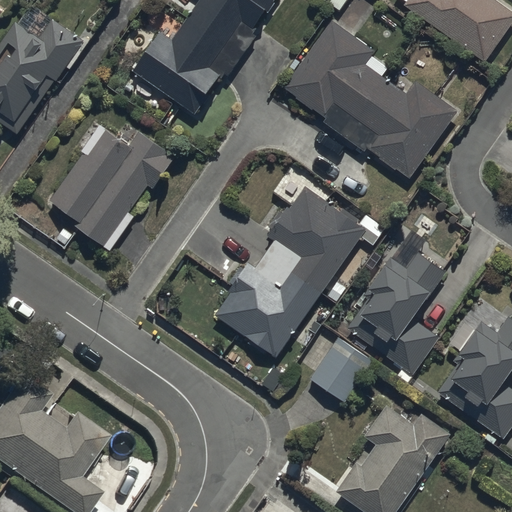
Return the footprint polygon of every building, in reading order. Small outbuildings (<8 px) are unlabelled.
[(278,0),(202,0),(172,43),(161,35),(132,76),(195,120),(226,77),(231,81),(260,40),(254,36),(278,0)] [(487,66),(511,29),(511,13),(491,0),(400,0),(407,5),(404,10),(487,66)] [(0,127),(17,140),(87,48),(54,23),(39,43),(18,26),(0,49),(0,127)] [(355,41),(332,25),(285,92),(327,121),(324,126),(367,155),(369,153),(410,181),(457,113),(416,84),(407,97),(383,81),(387,75),(371,65),(377,56),(367,49),(369,46),(357,38),(355,41)] [(131,151),(103,131),(48,206),(79,228),(77,232),(111,256),(136,222),(128,217),(148,190),(152,193),(175,162),(141,137),(131,151)] [(249,269),(214,320),(278,363),(361,242),(373,250),(387,230),(366,216),(362,222),(343,208),(338,215),(304,191),(269,242),(273,245),(254,273),(249,269)] [(429,244),(412,231),(348,320),(414,367),(441,330),(411,309),(436,275),(426,268),(430,262),(421,256),(429,244)] [(458,360),(439,385),(505,433),(511,423),(511,380),(504,374),(511,362),(511,306),(510,305),(497,324),(481,313),(463,338),(466,340),(454,357),(458,360)] [(339,331),(312,372),(346,393),(372,353),(339,331)] [(0,467),(63,511),(91,511),(101,499),(79,483),(109,441),(75,416),(63,433),(39,416),(51,400),(22,379),(0,409),(0,467)] [(392,511),(453,424),(424,404),(417,415),(388,396),(367,427),(378,434),(364,455),(359,452),(338,484),(380,511),(392,511)]
